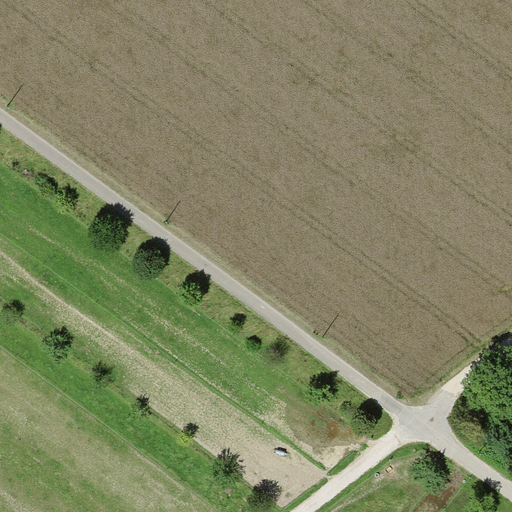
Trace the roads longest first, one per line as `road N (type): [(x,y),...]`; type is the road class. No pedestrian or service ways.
road 1 (residential): [(511,493),(0,117)]
road 2 (track): [(304,511),(420,425)]
